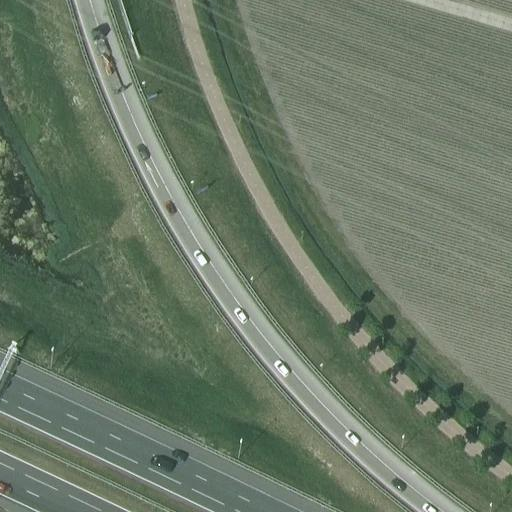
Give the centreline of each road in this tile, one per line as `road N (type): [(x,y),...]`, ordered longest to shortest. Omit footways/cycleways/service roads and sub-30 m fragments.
road 1 (motorway): [(427,511),(313,408),(201,266),(137,152),(80,0)]
road 2 (motorway): [(267,511),(0,384)]
